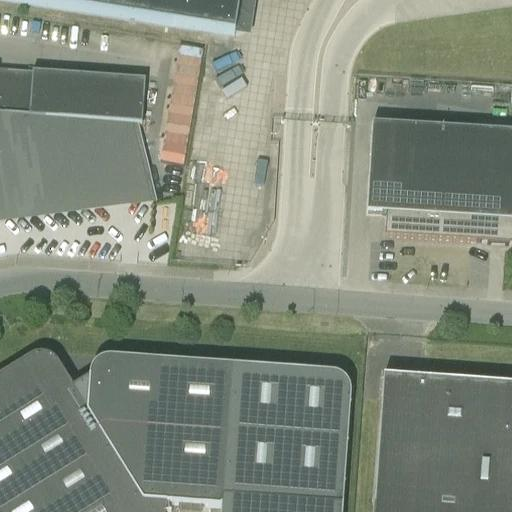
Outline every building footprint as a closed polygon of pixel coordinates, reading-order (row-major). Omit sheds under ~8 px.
[(0,0),(0,1),(235,39),(240,0),(0,0)] [(0,72),(0,214),(119,198),(150,193),(134,127),(141,128),(145,83),(0,72)] [(511,136),(371,128),(366,216),(385,218),(384,240),(511,248),(511,136)] [(341,511),(349,399),(348,391),(344,384),(338,379),(330,377),(109,361),(106,362),(105,362),(102,363),(99,364),(98,365),(96,366),(94,368),(93,369),(92,370),(91,372),(90,375),(89,376),(88,379),(88,380),(72,390),(59,373),(58,371),(57,369),(57,367),(55,365),(53,363),(51,362),(49,360),(47,359),(45,358),(44,358),(41,358),(39,357),(37,358),(34,358),(32,359),(29,360),(0,378),(0,511),(165,511),(165,507),(220,511),(219,511),(341,511)] [(511,511),(511,390),(429,384),(382,381),(372,511),(511,511)]
